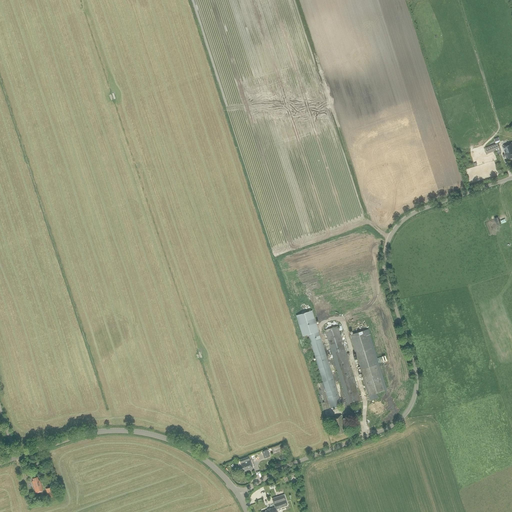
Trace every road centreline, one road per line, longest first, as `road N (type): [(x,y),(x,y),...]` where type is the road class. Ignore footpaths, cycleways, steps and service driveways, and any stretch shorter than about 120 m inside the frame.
road 1 (unclassified): [(238,494),(399,420),(416,378),(384,271),(388,238),(410,214),(511,177)]
road 2 (tertiary): [(0,461),(92,432),(127,430),(195,452),(238,494)]
